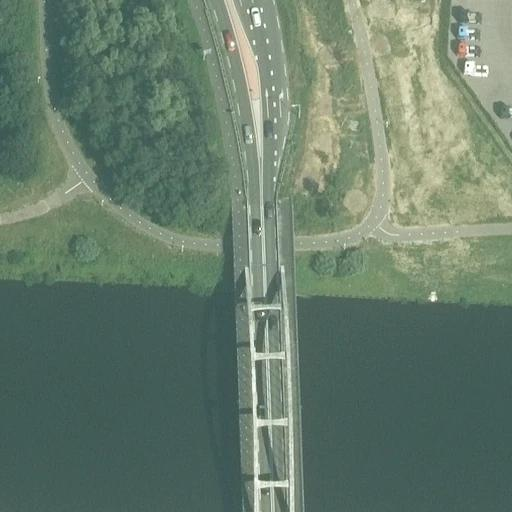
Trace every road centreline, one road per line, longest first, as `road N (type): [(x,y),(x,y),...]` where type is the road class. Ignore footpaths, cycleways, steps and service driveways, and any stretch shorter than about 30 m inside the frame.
road 1 (unclassified): [(511,232),(387,234),(372,225),(341,239),(230,247),(169,238),(102,193),(73,153),(54,109),(44,0)]
road 2 (primary): [(272,511),(258,135)]
road 3 (primary): [(215,0),(258,135)]
road 4 (primary): [(258,135),(270,90),(251,0)]
